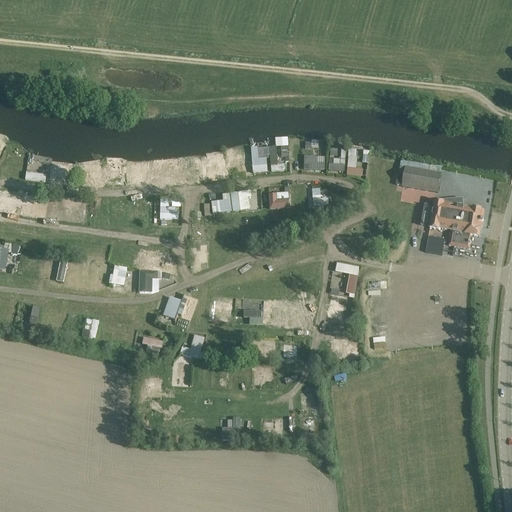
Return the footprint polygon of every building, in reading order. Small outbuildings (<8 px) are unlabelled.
[(245,147),(228,148),(229,166),(246,166),(245,147)] [(218,153),(219,169),(227,169),(226,152),(218,153)] [(326,171),(326,156),(306,156),(306,170),(326,171)] [(127,168),(127,185),(150,185),(149,160),(128,161),(128,168),(127,168)] [(51,163),(50,170),(57,171),(58,171),(59,164),(51,163)] [(207,166),(208,180),(231,179),(230,171),(219,171),(219,165),(207,166)] [(441,175),(389,165),(385,184),(402,187),(438,193),(441,175)] [(88,185),(106,185),(105,166),(87,166),(88,185)] [(295,193),(294,206),(311,206),(311,185),(301,185),(301,193),(295,193)] [(313,189),(314,207),(330,206),(330,199),(322,199),(322,189),(313,189)] [(213,201),(215,214),(253,210),(251,191),(224,194),(225,200),(213,201)] [(15,194),(13,201),(20,203),(22,196),(15,194)] [(29,203),(30,195),(24,194),(22,215),(44,218),(46,205),(29,203)] [(356,196),(334,195),(333,205),(355,206),(356,196)] [(60,197),(59,220),(70,220),(70,209),(82,209),(83,198),(60,197)] [(180,207),(182,208),(182,198),(162,198),(162,220),(180,220),(180,207)] [(471,236),(477,237),(478,231),(480,232),(481,228),(482,228),(483,220),(480,220),(481,211),(481,210),(472,209),(463,207),(462,200),(450,201),(450,205),(444,204),(444,203),(435,202),(434,207),(425,206),(421,226),(430,228),(430,229),(439,231),(439,229),(452,231),(451,232),(449,246),(469,250),(471,242),(470,242),(471,236)] [(193,238),(209,239),(210,226),(193,225),(193,238)] [(429,237),(426,253),(442,256),(443,248),(445,240),(429,237)] [(109,256),(111,247),(101,246),(100,255),(109,256)] [(0,268),(8,269),(10,249),(0,248),(0,268)] [(21,252),(17,273),(26,275),(30,253),(21,252)] [(194,262),(209,262),(208,252),(194,252),(194,262)] [(151,270),(151,267),(167,267),(167,256),(147,256),(147,258),(140,257),(139,270),(151,270)] [(256,274),(265,269),(261,261),(252,265),(256,274)] [(351,274),(349,294),(358,295),(361,266),(339,263),(338,273),(351,274)] [(68,282),(68,264),(59,264),(58,282),(68,282)] [(112,285),(112,293),(126,294),(129,267),(107,265),(106,273),(112,274),(111,285),(112,285)] [(92,286),(95,271),(81,268),(78,283),(92,286)] [(433,303),(432,293),(395,298),(397,310),(416,307),(416,306),(433,303)] [(172,296),(165,316),(177,320),(184,301),(172,296)] [(187,301),(182,314),(188,317),(193,303),(187,301)] [(213,303),(213,317),(233,317),(233,303),(213,303)] [(251,318),(251,325),(286,325),(286,305),(266,305),(266,311),(245,311),(245,318),(251,318)] [(61,323),(63,312),(55,310),(54,316),(51,315),(49,321),(61,323)] [(172,327),(175,321),(164,315),(160,321),(172,327)] [(97,343),(100,321),(87,319),(83,341),(97,343)] [(335,352),(343,351),(343,361),(359,360),(359,350),(351,350),(350,332),(334,333),(335,352)] [(145,334),(144,345),(164,348),(166,337),(145,334)] [(201,360),(207,338),(195,335),(192,349),(184,346),(181,355),(201,360)] [(260,355),(272,358),(275,346),(263,343),(260,355)] [(300,361),(300,344),(283,343),(282,361),(300,361)] [(172,383),(191,384),(191,360),(178,360),(178,377),(172,377),(172,383)] [(274,366),(254,366),(253,387),(261,387),(261,379),(274,379),(274,366)] [(221,386),(221,382),(228,383),(229,370),(214,370),(214,386),(221,386)] [(288,370),(282,381),(292,387),(298,376),(288,370)] [(234,372),(233,388),(247,388),(248,373),(234,372)] [(322,438),(321,418),(307,419),(308,439),(322,438)] [(221,439),(221,420),(214,420),(214,424),(202,424),(202,422),(188,422),(188,431),(182,431),(182,439),(221,439)] [(273,421),(273,438),(282,438),(282,421),(273,421)]
